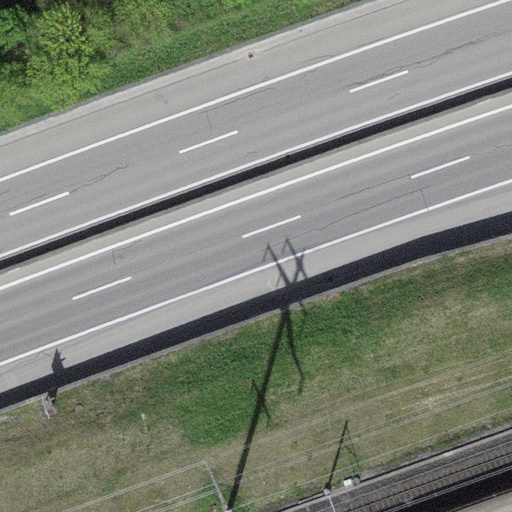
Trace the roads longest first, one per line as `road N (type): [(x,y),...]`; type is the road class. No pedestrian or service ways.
road 1 (motorway): [(0,326),(511,142)]
road 2 (motorway): [(511,36),(0,218)]
